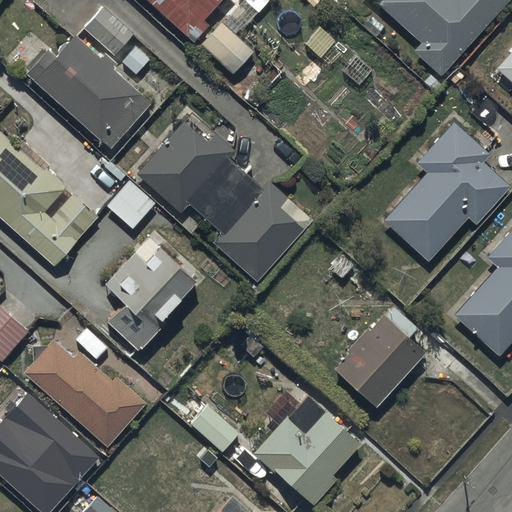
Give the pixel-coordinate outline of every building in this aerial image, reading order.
[(154,0),(193,36),(208,20),(201,13),(212,0),(154,0)] [(266,0),(250,0),(258,8),(266,0)] [(379,0),(420,37),(413,45),(440,70),(504,0),(379,0)] [(148,42),(103,1),(84,21),(115,49),(120,44),(135,58),(148,42)] [(251,47),(221,18),(202,37),(232,67),(251,47)] [(100,49),(73,26),(53,48),(48,43),(26,66),(111,141),(151,96),(111,61),(116,57),(103,46),(100,49)] [(511,51),(497,68),(511,81),(511,51)] [(213,129),(191,108),(137,169),(180,208),(189,198),(222,227),(213,237),(256,276),(311,214),(268,175),(262,182),(228,151),(235,143),(216,126),(213,129)] [(488,147),(453,116),(417,157),(427,166),(383,215),(427,255),(467,210),(476,218),(510,181),(481,155),(488,147)] [(0,123),(0,210),(53,260),(97,211),(47,166),(43,170),(10,139),(13,135),(0,123)] [(155,197),(129,174),(106,201),(133,223),(155,197)] [(511,224),(488,251),(497,260),(453,308),(498,350),(511,334),(511,224)] [(195,272),(150,230),(106,278),(123,294),(104,314),(137,344),(166,313),(161,308),(195,272)] [(417,321),(393,299),(335,361),(376,399),(425,346),(408,330),(417,321)] [(0,359),(1,361),(28,330),(0,305),(0,359)] [(34,365),(25,375),(109,451),(147,407),(117,381),(113,385),(80,356),(75,360),(54,342),(48,349),(33,350),(34,365)] [(0,386),(12,374),(0,363),(0,386)] [(164,393),(143,373),(133,384),(154,403),(164,393)] [(361,436),(308,387),(252,446),(273,465),(276,461),(314,497),(336,474),(331,469),(361,436)] [(28,402),(13,389),(0,403),(0,414),(10,423),(28,402)] [(239,427),(207,399),(190,418),(222,447),(239,427)] [(220,460),(206,448),(196,460),(210,472),(220,460)] [(152,511),(167,495),(129,462),(106,489),(132,511),(152,511)] [(269,511),(262,511),(233,487),(220,503),(218,502),(208,511),(277,511),(273,508),(269,511)] [(121,511),(97,490),(82,508),(86,511),(121,511)]
